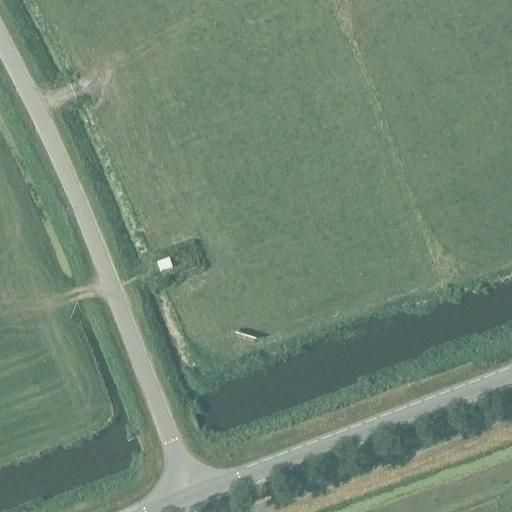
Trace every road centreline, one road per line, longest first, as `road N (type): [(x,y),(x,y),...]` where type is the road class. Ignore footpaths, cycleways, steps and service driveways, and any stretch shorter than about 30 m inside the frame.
road 1 (unclassified): [(199,504),(0,50)]
road 2 (tertiary): [(199,504),(511,380)]
